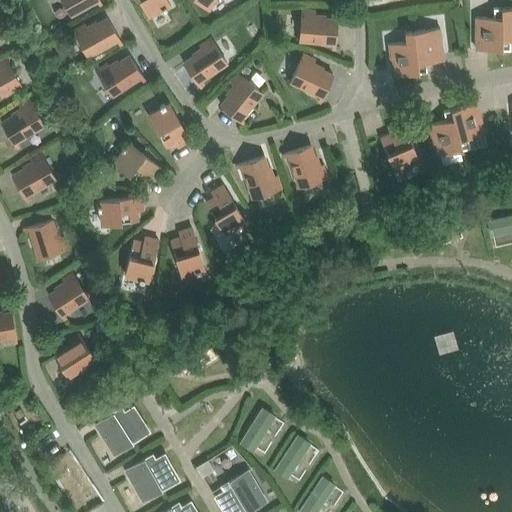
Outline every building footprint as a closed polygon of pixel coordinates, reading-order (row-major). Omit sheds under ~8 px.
[(103,4),(101,0),(60,0),(69,16),(97,0),(98,0),(101,5),(103,4)] [(171,3),(169,0),(142,0),(150,15),(163,8),(164,10),(169,7),(168,5),(171,3)] [(494,16),(476,16),(476,48),(503,48),(503,6),(494,6),(494,16)] [(511,38),(511,6),(503,6),(503,48),(511,48),(511,39),(511,38)] [(333,48),(336,48),(339,18),(316,16),(316,10),(303,9),(301,39),(334,42),(333,48)] [(123,43),(109,17),(89,28),(86,23),(74,29),(89,55),(118,39),(121,44),(123,43)] [(440,27),(426,28),(415,30),(420,71),(427,70),(426,61),(444,59),(440,27)] [(420,71),(415,30),(406,31),(407,40),(389,42),(393,74),(420,71)] [(204,49),(185,62),(202,87),(204,85),(201,80),(228,62),(212,37),(201,44),(204,49)] [(319,100),(322,101),(334,74),(314,64),(316,59),(304,53),(292,81),(322,94),(319,100)] [(147,79),(130,54),(111,67),(108,62),(97,69),(114,94),(141,76),(145,81),(147,79)] [(0,94),(22,83),(7,57),(0,60),(0,94)] [(246,74),(251,69),(246,64),(241,70),(246,74)] [(222,104),(245,123),(247,121),(243,117),(264,91),(240,72),(232,83),(237,86),(222,104)] [(3,122),(18,147),(21,146),(18,141),(46,123),(30,98),(19,105),(22,110),(3,122)] [(485,133),(482,120),(477,101),(452,107),(463,148),(471,146),(469,137),(485,133)] [(149,115),(168,146),(177,141),(179,146),(191,139),(170,102),(167,105),(166,103),(161,105),(162,107),(149,115)] [(429,123),(434,143),(438,155),(463,148),(452,107),(444,110),(446,119),(429,123)] [(381,137),(389,155),(397,174),(421,164),(403,121),(389,127),(391,133),(381,137)] [(115,161),(144,183),(150,175),(155,178),(163,167),(130,142),(127,145),(126,144),(122,148),(124,149),(115,161)] [(319,165),(312,144),(283,153),(284,156),(290,154),(300,186),(329,176),(325,164),(319,165)] [(33,163),(14,174),(28,200),(31,199),(28,194),(57,177),(42,151),(31,158),(33,163)] [(272,177),(265,155),(237,164),(238,167),(243,165),(254,197),(282,187),(278,175),(272,177)] [(246,221),(225,184),(213,191),(216,196),(207,201),(225,233),(238,225),(239,227),(244,225),(243,223),(246,221)] [(103,223),(140,219),(138,209),(144,209),(143,195),(101,199),(101,203),(99,204),(100,209),(102,208),(103,223)] [(418,226),(423,242),(462,228),(457,212),(418,226)] [(511,213),(488,219),(491,235),(511,230),(511,213)] [(59,238),(53,218),(25,227),(25,230),(32,229),(34,239),(40,256),(69,247),(65,236),(59,238)] [(206,267),(194,227),(180,231),(182,236),(172,239),(183,274),(197,270),(198,272),(203,271),(202,268),(206,267)] [(145,241),(135,238),(126,274),(141,277),(140,279),(145,281),(146,278),(150,279),(160,239),(146,235),(145,241)] [(50,294),(66,319),(68,317),(65,312),(90,296),(74,271),(64,278),(67,283),(50,294)] [(18,341),(13,311),(0,313),(0,337),(14,335),(15,341),(18,341)] [(97,331),(106,330),(106,322),(96,323),(97,331)] [(211,345),(202,332),(167,355),(176,369),(211,345)] [(74,344),(56,355),(72,380),(75,379),(72,374),(97,358),(80,333),(70,339),(74,344)] [(114,454),(151,430),(133,403),(125,409),(122,404),(93,423),(114,454)] [(275,416),(262,406),(237,440),(251,450),(275,416)] [(310,444),(297,434),(273,468),(286,478),(310,444)] [(142,501),(181,479),(165,451),(156,456),(153,452),(124,468),(142,501)] [(196,465),(202,476),(215,469),(208,458),(196,465)] [(247,511),(268,500),(249,467),(220,484),(223,489),(213,495),(223,511),(247,511)] [(315,511),(335,485),(322,475),(297,509),(300,511),(315,511)] [(199,511),(191,499),(182,504),(179,499),(158,511),(199,511)]
